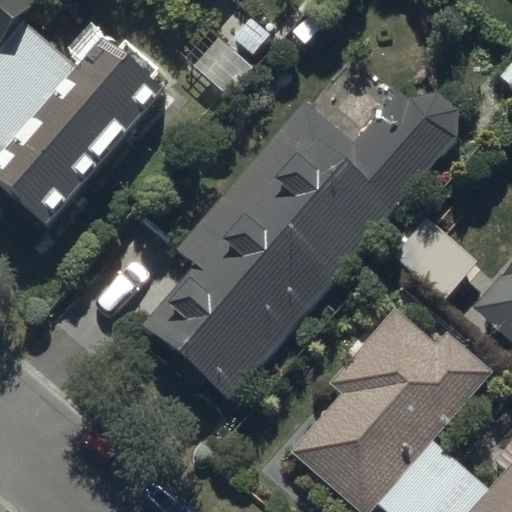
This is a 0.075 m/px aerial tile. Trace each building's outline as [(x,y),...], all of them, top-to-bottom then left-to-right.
[(0,0),(0,166),(10,177),(0,187),(0,203),(60,250),(172,115),(111,58),(81,88),(27,39),(46,24),(19,0),(0,0)] [(306,112),(181,256),(193,275),(144,325),(176,373),(228,412),(284,351),(441,177),(459,144),(463,121),(446,102),(418,108),(403,99),(393,112),(359,150),(306,112)] [(487,274),(421,217),(386,257),(452,314),(487,274)] [(511,282),(480,319),(511,347),(511,282)] [(343,405),(293,458),(351,511),(511,511),(511,484),(496,503),(437,459),(501,390),(454,344),(438,353),(408,319),(333,399),(343,405)]
